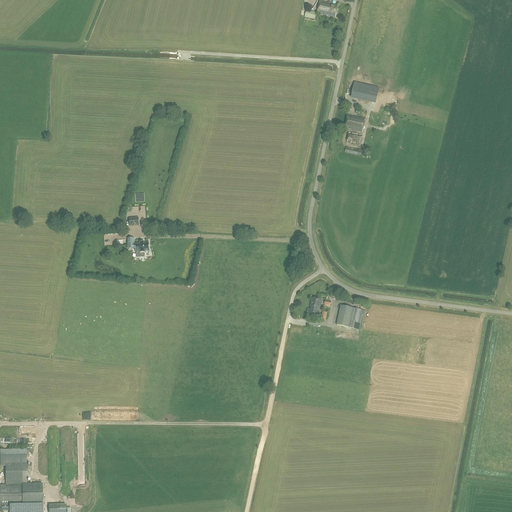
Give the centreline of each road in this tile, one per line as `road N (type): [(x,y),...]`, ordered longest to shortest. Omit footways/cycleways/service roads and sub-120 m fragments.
road 1 (unclassified): [(323,269),(310,218),(356,0)]
road 2 (track): [(267,424),(52,423),(42,428),(35,465)]
road 3 (track): [(248,511),(288,318)]
road 4 (unclassified): [(511,313),(360,293),(323,269)]
road 5 (unknown): [(183,55),(342,63)]
